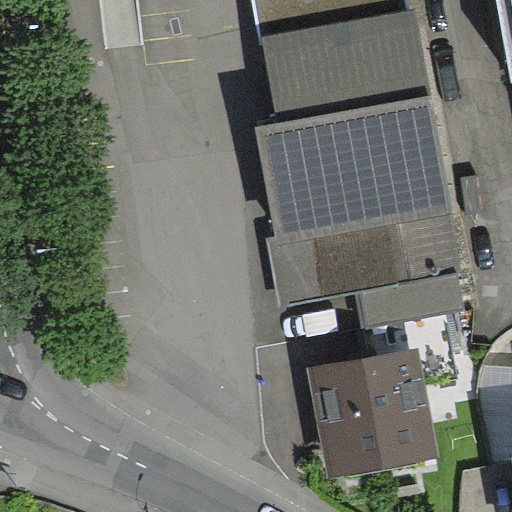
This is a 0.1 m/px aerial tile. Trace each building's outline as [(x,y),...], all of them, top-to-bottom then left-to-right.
[(253,0),(262,47),(415,19),(410,0),(253,0)] [(511,0),(496,0),(511,82),(511,0)] [(415,19),(262,47),(279,136),(259,139),(279,242),(281,254),(391,233),(452,222),(415,19)] [(281,254),(279,242),(267,244),(281,311),(362,297),(403,289),(391,233),(281,254)] [(403,289),(362,297),(368,332),(464,315),(458,280),(403,289)] [(414,361),(316,378),(334,478),(432,461),(414,361)]
